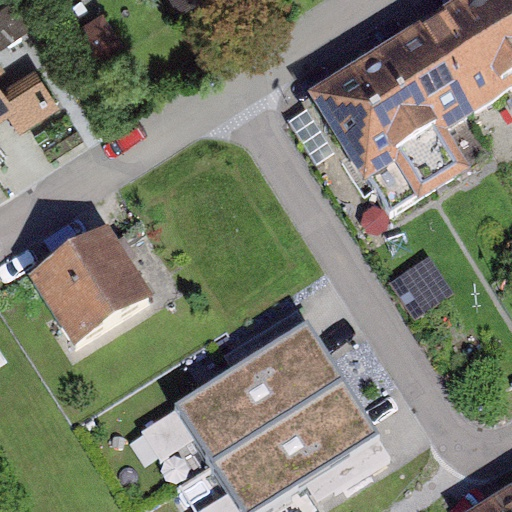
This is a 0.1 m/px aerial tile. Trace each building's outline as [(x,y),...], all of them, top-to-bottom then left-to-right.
[(213,0),(141,0),(162,33),(213,0)] [(511,0),(472,0),(417,35),(447,82),(456,97),(457,98),(474,124),(511,100),(511,0)] [(359,182),(366,192),(371,189),(392,222),(470,173),(449,140),(474,124),(457,98),(456,97),(447,82),(417,35),(309,103),(316,114),(359,182)] [(0,120),(11,137),(46,113),(23,78),(0,93),(0,120)] [(95,245),(20,294),(66,363),(140,314),(95,245)] [(175,415),(212,473),(346,389),(309,330),(175,415)] [(212,473),(236,511),(275,511),(382,445),(346,389),(212,473)] [(511,511),(511,494),(483,511),(511,511)]
